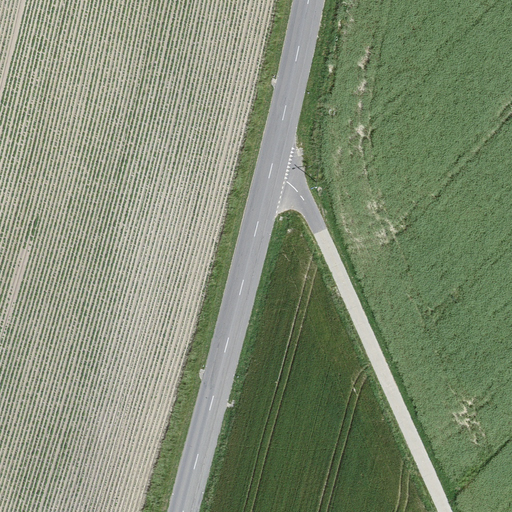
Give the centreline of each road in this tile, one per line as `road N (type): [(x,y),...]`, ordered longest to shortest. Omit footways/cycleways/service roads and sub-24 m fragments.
road 1 (unclassified): [(279,130),(445,511)]
road 2 (tertiary): [(279,130),(181,511)]
road 3 (tertiary): [(308,0),(279,130)]
